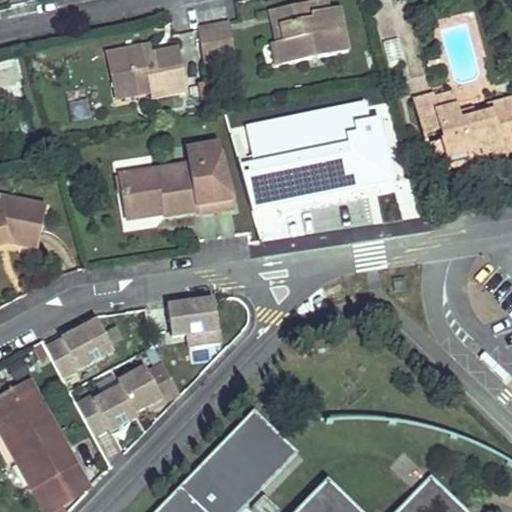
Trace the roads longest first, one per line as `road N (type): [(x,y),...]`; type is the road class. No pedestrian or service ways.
road 1 (residential): [(90,511),(300,295),(307,264)]
road 2 (residential): [(307,264),(80,299),(0,342)]
road 3 (residential): [(307,264),(511,234)]
road 4 (residential): [(0,35),(152,0)]
